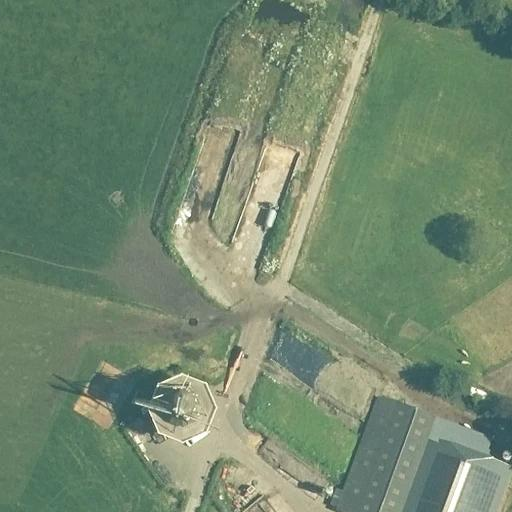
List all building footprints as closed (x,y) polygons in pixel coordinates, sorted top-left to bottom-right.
[(262,279),(290,163),(265,157),(237,273),(262,279)] [(157,388),(171,389),(171,369),(158,369),(157,388)] [(166,402),(161,416),(167,431),(182,436),(197,430),(203,414),(197,401),(182,395),(166,402)] [(399,511),(433,419),(417,413),(377,399),(336,511),(335,511),(399,511)] [(495,511),(511,469),(428,438),(401,511),(495,511)]
